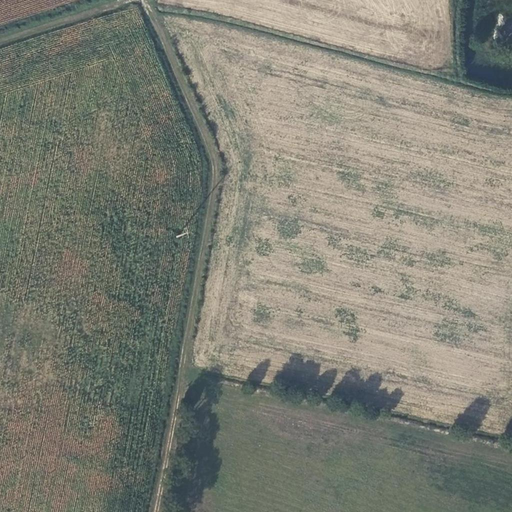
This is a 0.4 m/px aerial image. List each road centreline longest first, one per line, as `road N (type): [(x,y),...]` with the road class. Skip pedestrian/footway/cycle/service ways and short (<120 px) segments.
road 1 (track): [(148,511),(217,175),(145,0)]
road 2 (track): [(123,0),(0,38)]
